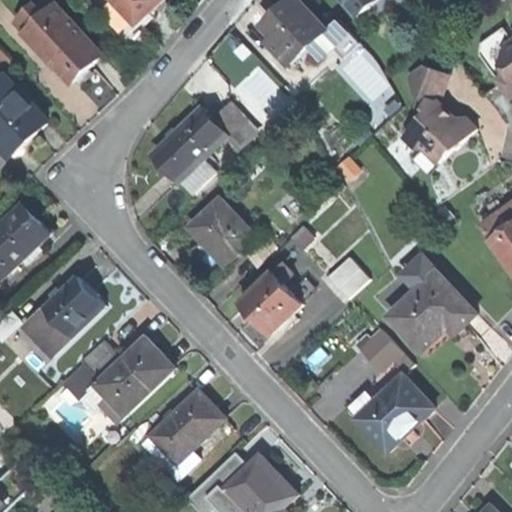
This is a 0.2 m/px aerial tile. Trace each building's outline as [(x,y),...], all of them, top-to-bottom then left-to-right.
[(91,0),(86,5),(89,8),(94,4),(91,0)] [(151,34),(140,23),(137,26),(113,0),(99,12),(134,50),(151,34)] [(112,0),(113,0),(137,26),(140,23),(152,12),(165,0),(164,0),(112,0)] [(275,41),(294,62),(315,43),(331,28),(305,0),(295,0),(284,10),(270,24),(280,35),(275,41)] [(350,0),(361,14),(380,0),(350,0)] [(21,23),(31,33),(49,16),(39,6),(21,23)] [(31,33),(75,81),(89,69),(104,55),(59,7),(49,16),(31,33)] [(343,18),(332,29),(353,53),(365,42),(343,18)] [(331,28),(315,43),(327,57),(339,46),(349,57),(353,53),(332,29),(331,28)] [(490,59),(503,79),(511,72),(511,68),(508,62),(508,47),(490,59)] [(421,94),(430,96),(445,100),(455,72),(431,64),(412,73),(421,94)] [(511,91),(511,72),(503,79),(511,91)] [(9,77),(0,85),(0,141),(1,142),(7,137),(19,150),(35,135),(50,121),(9,77)] [(248,97),(267,118),(280,107),(261,86),(248,97)] [(433,148),(446,161),(461,146),(463,148),(474,138),(483,128),(472,116),(453,118),(453,110),(445,100),(430,96),(425,106),(435,110),(411,135),(422,148),(433,148)] [(156,154),(181,181),(206,158),(227,139),(229,137),(203,109),(177,134),(156,154)] [(13,155),(19,150),(7,137),(1,142),(13,155)] [(239,151),(227,139),(206,158),(218,171),(239,151)] [(436,172),(446,161),(433,148),(422,148),(417,153),(436,172)] [(362,167),(352,155),(343,163),(353,174),(362,167)] [(511,183),(476,209),(487,225),(511,207),(511,183)] [(207,248),(224,266),(256,237),(222,200),(190,229),(207,248)] [(0,276),(2,279),(52,233),(40,219),(26,205),(0,228),(0,276)] [(511,207),(487,225),(511,260),(511,207)] [(290,236),(302,248),(313,238),(302,226),(290,236)] [(410,271),(423,286),(441,269),(428,254),(410,271)] [(350,256),(328,277),(348,299),(370,279),(350,256)] [(257,321),(271,336),(305,305),(284,283),(293,275),(284,265),(241,304),(257,321)] [(395,313),(427,347),(448,327),(462,314),(469,322),(481,311),(442,269),(441,269),(423,286),(395,313)] [(28,327),(55,356),(107,308),(95,294),(80,278),(28,327)] [(360,347),(384,370),(404,350),(381,326),(360,347)] [(103,376),(105,379),(127,358),(108,338),(86,358),(90,362),(103,376)] [(105,379),(99,385),(112,399),(128,416),(179,369),(164,353),(149,338),(136,349),(139,352),(130,361),(127,358),(105,379)] [(136,349),(127,358),(130,361),(139,352),(136,349)] [(87,391),(103,376),(90,362),(74,376),(87,391)] [(436,407),(404,375),(373,406),(364,397),(353,408),(361,416),(357,421),(389,453),(411,431),(436,407)] [(201,391),(155,436),(179,461),(181,463),(193,452),(228,419),(215,405),(201,391)] [(121,423),(128,416),(112,399),(104,406),(121,423)] [(201,460),(193,452),(181,463),(179,461),(172,468),(182,478),(201,460)] [(264,454),(227,489),(241,504),(248,511),(279,511),(287,505),(300,493),(280,471),(264,454)] [(17,465),(0,480),(0,485),(16,502),(35,484),(17,465)] [(205,511),(206,511),(219,499),(218,498),(227,489),(213,474),(190,496),(205,511)] [(0,485),(0,509),(2,511),(5,511),(16,502),(0,485)] [(231,511),(232,511),(241,504),(227,489),(218,498),(219,499),(231,511)] [(487,511),(509,511),(499,501),(487,511)]
